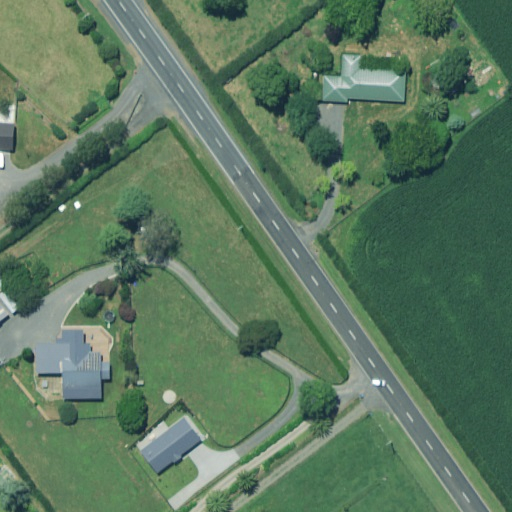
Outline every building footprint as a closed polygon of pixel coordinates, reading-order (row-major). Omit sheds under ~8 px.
[(363,57),(346,56),(345,78),(328,77),(326,102),(350,103),(350,99),(406,102),(408,72),(362,69),(363,57)] [(15,104),(0,103),(0,146),(10,147),(11,127),(14,127),(15,104)] [(9,285),(0,272),(0,284),(3,289),(9,285)] [(24,308),(11,290),(3,296),(16,314),(24,308)] [(0,325),(12,316),(0,300),(0,325)] [(114,363),(106,363),(106,341),(47,341),(47,373),(65,373),(65,399),(86,399),(86,389),(106,389),(106,381),(114,381),(114,363)]
